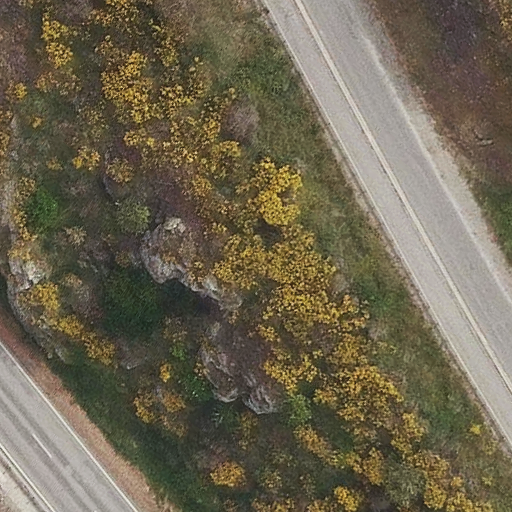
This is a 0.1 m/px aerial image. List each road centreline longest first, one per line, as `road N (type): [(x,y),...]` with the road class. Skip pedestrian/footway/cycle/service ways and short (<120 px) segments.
road 1 (residential): [(319,0),(511,346)]
road 2 (secondary): [(95,511),(0,391)]
